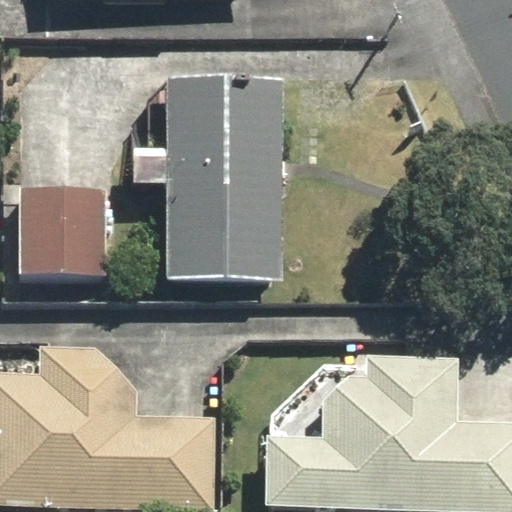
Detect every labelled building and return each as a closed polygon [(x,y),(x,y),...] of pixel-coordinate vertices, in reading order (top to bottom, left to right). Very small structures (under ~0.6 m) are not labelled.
[(46,0),(47,10),(244,7),(243,0),(46,0)] [(279,94),(163,94),(162,299),(279,299),(279,94)] [(104,204),(15,203),(14,289),(103,290),(104,204)] [(0,386),(0,511),(210,511),(212,428),(132,427),(133,401),(92,359),(35,359),(34,387),(0,386)] [(262,454),(261,511),(511,511),(511,435),(453,435),(454,372),(358,371),(358,393),(341,393),(318,416),(318,454),(262,454)]
